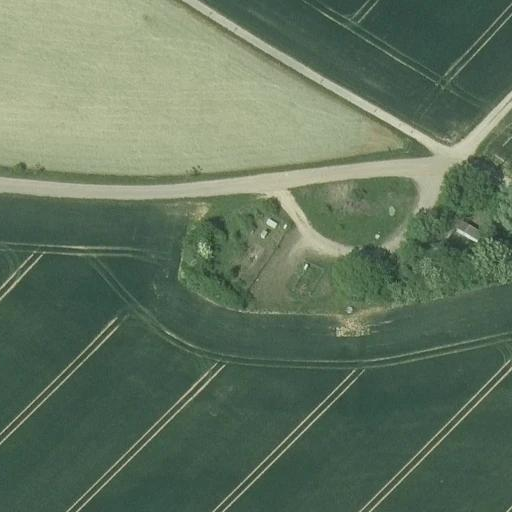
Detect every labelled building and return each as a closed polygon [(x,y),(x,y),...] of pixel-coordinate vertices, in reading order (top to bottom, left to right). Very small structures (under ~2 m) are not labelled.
[(436,257),(460,272),(478,244),(454,229),(436,257)] [(274,237),(268,234),(263,241),(269,245),(274,237)] [(282,244),(278,241),(273,248),(277,251),(282,244)] [(265,263),(257,259),(242,282),(251,287),(265,263)] [(230,270),(224,266),(219,274),(224,279),(230,270)] [(454,273),(444,285),(452,292),(462,279),(454,273)] [(219,287),(213,283),(204,299),(211,303),(219,287)] [(244,294),(234,288),(221,310),(230,316),(244,294)]
